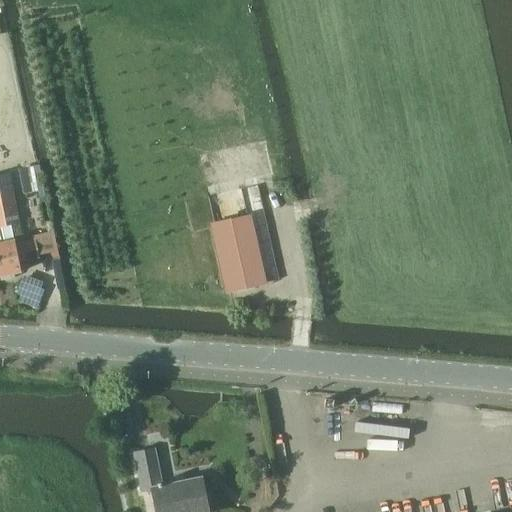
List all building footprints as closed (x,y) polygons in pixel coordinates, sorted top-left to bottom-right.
[(249,141),(231,145),(235,163),(254,159),(249,141)] [(0,174),(0,276),(21,272),(19,262),(39,258),(38,255),(53,252),(55,252),(50,232),(49,232),(34,236),(34,238),(15,242),(15,239),(7,241),(4,227),(21,224),(11,173),(0,174)] [(250,214),(266,283),(282,280),(257,181),(242,184),(244,188),(250,214)] [(244,188),(204,196),(210,224),(214,223),(248,215),(250,214),(244,188)] [(248,215),(214,223),(229,291),(263,283),(248,215)] [(162,486),(154,449),(135,453),(142,490),(152,488),(157,511),(208,511),(202,477),(162,486)]
